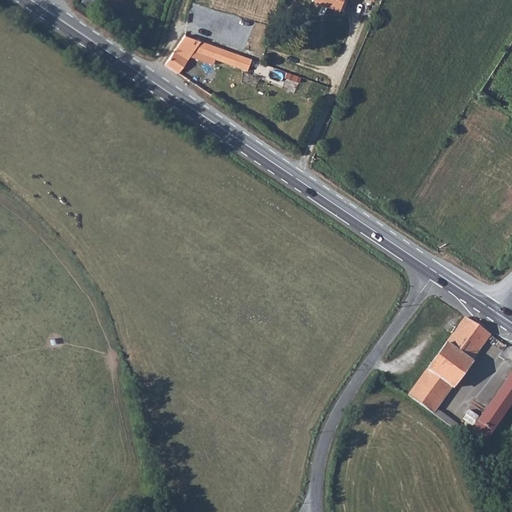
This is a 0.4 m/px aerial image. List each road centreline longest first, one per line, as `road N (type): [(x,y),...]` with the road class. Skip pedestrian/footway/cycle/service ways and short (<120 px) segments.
road 1 (primary): [(434,271),(31,0)]
road 2 (unclassified): [(317,511),(330,427),(434,271)]
road 3 (unknown): [(295,177),(367,5)]
road 4 (track): [(148,511),(109,357)]
